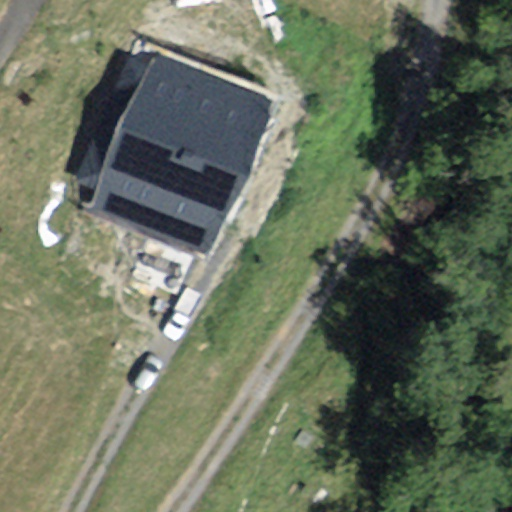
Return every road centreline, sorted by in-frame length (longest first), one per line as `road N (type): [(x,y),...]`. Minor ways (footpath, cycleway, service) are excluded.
road 1 (track): [(171,511),(359,229),(410,124),(442,0)]
road 2 (track): [(272,106),(237,210),(59,511)]
